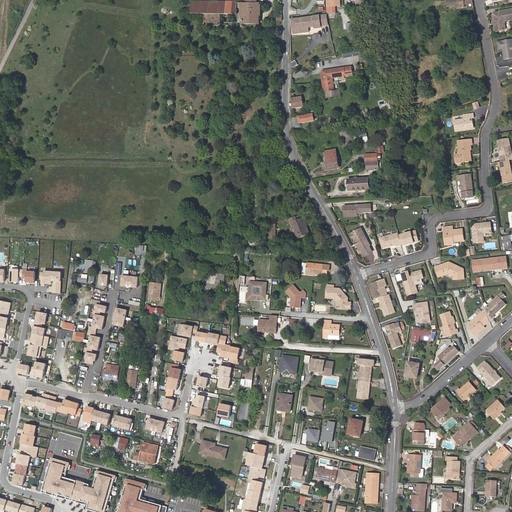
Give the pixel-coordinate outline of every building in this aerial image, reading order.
[(258,3),(258,1),(247,1),(247,3),(241,3),(240,1),(216,1),(191,1),(191,18),(199,18),(199,14),(204,14),(204,23),(229,23),(229,18),(221,18),(221,14),(238,15),(238,23),(260,24),(260,3),(258,3)] [(496,10),(494,10),(492,14),(492,16),(494,17),(493,19),(493,22),(495,22),(495,24),(494,25),(494,29),(496,30),(504,28),(506,27),(505,21),(506,20),(511,18),(511,7),(498,10),(498,12),(496,10)] [(324,22),(329,21),(327,14),(291,19),(293,29),(322,26),(321,18),(323,18),(324,22)] [(511,39),(497,41),(498,48),(502,48),(504,48),(504,51),(503,52),(504,57),(508,57),(508,55),(509,55),(510,57),(511,56),(511,42),(511,39)] [(322,50),(324,58),(333,56),(332,48),(322,50)] [(347,75),(346,67),(338,68),(340,76),(347,75)] [(340,76),(338,68),(331,69),(332,72),(333,78),(340,76)] [(322,73),(325,92),(326,98),(341,95),(340,90),(335,91),(333,78),(332,72),(322,73)] [(291,98),(293,108),(304,106),(302,96),(291,98)] [(314,120),(313,114),(299,116),(300,123),(314,120)] [(464,120),(454,121),(455,131),(473,128),(472,122),(470,122),(470,120),(474,119),(474,114),(463,116),(464,120)] [(458,151),(458,154),(455,154),(456,163),(471,161),(470,150),(471,150),(471,145),(472,145),(471,140),(457,142),(458,151)] [(508,161),(511,160),(511,159),(511,156),(510,156),(507,141),(497,143),(498,151),(499,151),(500,153),(498,153),(499,156),(499,158),(500,162),(508,161)] [(327,164),(328,170),(339,168),(336,150),(326,152),(328,164),(327,164)] [(365,155),(366,163),(378,162),(377,153),(365,155)] [(500,162),(497,162),(498,167),(499,167),(502,183),(511,181),(508,161),(500,162)] [(366,163),(367,171),(379,170),(378,162),(366,163)] [(461,184),(461,188),(461,192),(472,191),(470,175),(457,177),(457,181),(460,180),(461,184)] [(369,190),(368,178),(348,179),(349,191),(369,190)] [(357,214),(357,205),(344,206),(345,217),(358,216),(357,214)] [(372,213),(371,205),(357,205),(357,214),(372,213)] [(296,217),(290,219),(298,238),(310,233),(304,218),(297,221),(296,217)] [(478,227),(478,225),(473,230),(475,244),(484,242),(484,237),(482,236),(482,234),(483,233),(492,232),(491,223),(481,225),(481,226),(478,227)] [(452,243),(454,242),(464,242),(463,230),(454,231),(453,227),(444,228),(446,245),(452,245),(452,243)] [(365,254),(366,257),(372,254),(368,247),(370,247),(361,230),(351,235),(352,237),(351,237),(351,238),(351,239),(352,239),(353,239),(356,245),(357,244),(358,246),(357,247),(362,256),(365,254)] [(398,236),(400,245),(404,244),(404,246),(417,242),(415,232),(398,236)] [(380,239),(383,249),(389,247),(389,246),(391,246),(391,247),(396,246),(400,245),(398,236),(397,234),(380,239)] [(510,236),(510,235),(500,236),(502,247),(511,245),(511,241),(510,236)] [(507,269),(505,258),(475,261),(476,272),(481,272),(481,271),(483,271),(498,270),(498,269),(500,269),(501,270),(507,269)] [(445,265),(443,264),(435,267),(437,275),(443,273),(443,272),(444,272),(453,276),(453,280),(464,279),(463,269),(449,262),(448,263),(447,265),(445,265)] [(305,272),(314,273),(327,274),(327,270),(329,270),(329,266),(306,263),(305,272)] [(423,276),(421,269),(413,272),(412,275),(412,276),(410,278),(408,272),(401,274),(408,295),(418,292),(414,280),(423,276)] [(23,277),(23,270),(12,270),(11,282),(19,282),(19,277),(23,277)] [(35,283),(36,272),(27,272),(27,270),(23,270),(23,277),(23,278),(27,278),(27,283),(35,283)] [(52,284),(52,281),(53,272),(45,271),(45,273),(41,273),(41,279),(44,280),(44,284),(52,284)] [(61,293),(62,273),(53,272),(52,281),(55,281),(54,287),(54,293),(61,293)] [(216,276),(208,275),(206,287),(214,289),(215,284),(220,285),(220,280),(224,280),(225,274),(217,273),(216,276)] [(110,275),(101,274),(100,285),(108,286),(110,275)] [(139,277),(123,275),(122,286),(138,288),(139,277)] [(477,286),(481,286),(481,281),(482,281),(482,278),(474,279),(474,285),(477,285),(477,286)] [(379,297),(388,294),(385,286),(386,286),(384,279),(372,283),(371,285),(376,298),(379,297)] [(268,283),(251,281),(250,294),(250,295),(252,298),(254,299),(257,299),(258,298),(260,298),(260,299),(266,299),(268,283)] [(161,284),(151,283),(150,294),(160,295),(161,284)] [(287,291),(293,297),(292,306),(302,307),(302,300),(301,300),(301,297),(303,297),(307,298),(307,293),(304,289),(301,292),(294,284),(287,291)] [(340,289),(327,288),(326,297),(335,298),(338,301),(339,303),(342,303),(342,308),(347,309),(348,302),(348,297),(344,293),(342,293),(340,291),(340,289)] [(489,308),(487,310),(486,309),(470,323),(472,325),(470,327),(471,331),(475,336),(479,333),(477,331),(483,326),(489,321),(494,317),(493,316),(506,305),(501,300),(505,297),(502,293),(498,297),(487,306),(489,308)] [(74,301),(81,303),(83,296),(76,294),(74,301)] [(381,304),(382,308),(385,315),(395,311),(389,294),(388,294),(379,297),(381,304)] [(233,301),(221,299),(220,308),(232,310),(233,301)] [(0,312),(7,314),(8,310),(10,310),(11,303),(0,300),(0,312)] [(98,352),(101,339),(95,338),(97,330),(103,331),(105,318),(99,317),(100,314),(106,315),(107,308),(99,307),(100,303),(92,301),(91,305),(98,307),(96,313),(94,312),(94,316),(96,317),(93,329),(90,328),(88,337),(91,337),(89,350),(86,350),(85,354),(88,355),(86,365),(93,366),(94,363),(96,363),(97,356),(92,355),(93,351),(98,352)] [(421,322),(430,320),(427,302),(415,304),(416,312),(419,312),(421,322)] [(22,317),(26,314),(20,306),(16,309),(22,317)] [(79,315),(88,317),(90,309),(81,307),(79,315)] [(132,321),(133,318),(127,318),(128,310),(117,309),(116,313),(115,313),(113,321),(115,321),(114,326),(125,327),(127,320),(132,321)] [(6,329),(8,318),(7,318),(7,314),(0,312),(0,327),(6,329)] [(48,314),(39,312),(38,316),(37,315),(36,323),(43,324),(46,325),(48,314)] [(450,312),(440,315),(444,327),(447,335),(447,337),(458,333),(457,329),(456,330),(453,323),(452,317),(450,312)] [(203,320),(203,321),(215,323),(216,316),(209,315),(209,314),(201,313),(200,316),(198,316),(198,320),(203,320)] [(270,320),(258,320),(257,332),(275,333),(276,321),(270,320)] [(391,334),(389,335),(393,347),(401,345),(397,331),(401,330),(398,322),(394,323),(393,322),(386,325),(387,329),(389,329),(391,334)] [(43,324),(36,323),(33,334),(45,336),(46,329),(42,328),(43,324)] [(197,333),(199,326),(193,325),(193,326),(181,324),(178,335),(191,338),(192,332),(197,333)] [(324,334),(328,334),(339,335),(340,325),(332,325),(325,324),(324,334)] [(434,341),(436,330),(413,326),(411,341),(418,342),(420,335),(426,336),(425,339),(434,341)] [(85,336),(61,331),(59,339),(64,340),(65,337),(74,339),(74,342),(84,344),(85,336)] [(208,343),(210,334),(198,332),(197,333),(196,340),(208,343)] [(219,345),(221,335),(210,333),(210,334),(208,343),(219,345)] [(47,348),(50,337),(45,336),(33,334),(33,338),(34,338),(33,341),(32,341),(31,345),(42,347),(47,348)] [(227,337),(221,335),(219,345),(217,352),(222,353),(221,356),(228,358),(229,357),(231,347),(231,346),(226,345),(227,337)] [(186,349),(188,339),(172,336),(169,349),(175,351),(179,351),(180,347),(186,349)] [(14,349),(17,343),(9,340),(7,347),(14,349)] [(117,348),(118,343),(108,342),(107,352),(110,352),(111,347),(117,348)] [(40,358),(42,347),(31,345),(29,356),(40,358)] [(160,361),(162,346),(154,345),(152,360),(160,361)] [(439,371),(460,352),(454,346),(451,349),(449,347),(438,357),(441,360),(436,365),(436,367),(439,371)] [(238,363),(241,349),(231,347),(229,357),(233,358),(232,362),(238,363)] [(183,362),(185,353),(179,351),(175,351),(173,360),(183,362)] [(299,358),(283,356),(281,370),(283,370),(283,372),(285,372),(286,374),(289,374),(290,373),(297,374),(299,358)] [(357,397),(368,398),(372,365),(373,365),(373,361),(372,361),(372,359),(358,357),(358,364),(360,364),(357,397)] [(334,363),(312,360),(310,372),(319,373),(321,372),(323,373),(323,375),(332,377),(334,363)] [(479,367),(481,369),(489,362),(487,360),(479,367)] [(44,378),(46,364),(37,362),(34,376),(44,378)] [(418,378),(420,364),(408,362),(405,376),(418,378)] [(489,362),(481,369),(494,384),(502,377),(489,362)] [(107,364),(105,378),(118,380),(119,372),(111,370),(112,365),(107,364)] [(179,379),(181,369),(178,369),(179,365),(172,364),(172,368),(170,377),(179,379)] [(30,367),(20,365),(18,373),(28,375),(30,367)] [(230,378),(232,368),(221,366),(219,375),(221,376),(230,378)] [(255,368),(248,367),(246,380),(242,379),(241,385),(245,386),(252,387),(255,368)] [(138,371),(127,370),(125,387),(136,388),(138,371)] [(207,387),(209,378),(200,376),(198,385),(207,387)] [(230,378),(221,376),(219,387),(229,389),(231,378),(230,378)] [(177,390),(179,379),(170,377),(167,388),(166,392),(173,393),(174,389),(177,390)] [(458,391),(466,400),(478,389),(471,381),(462,389),(461,388),(458,391)] [(11,391),(1,389),(0,392),(0,398),(9,400),(11,391)] [(26,393),(23,404),(36,407),(36,406),(38,398),(35,397),(35,396),(26,393)] [(38,398),(36,406),(47,409),(51,396),(43,394),(42,398),(40,398),(38,398)] [(293,396),(279,394),(277,410),(290,412),(293,396)] [(320,410),(323,396),(309,394),(307,408),(320,410)] [(203,409),(206,397),(198,395),(197,399),(195,398),(193,407),(203,409)] [(58,411),(60,403),(56,402),(57,398),(51,396),(47,409),(46,410),(57,413),(58,411)] [(440,419),(451,409),(449,407),(452,404),(447,397),(432,410),(440,419)] [(172,410),(175,400),(166,398),(163,408),(172,410)] [(506,407),(499,399),(487,410),(495,419),(501,413),(500,412),(506,407)] [(58,411),(69,414),(72,402),(65,400),(64,404),(60,403),(58,411)] [(230,417),(233,406),(229,405),(228,406),(225,405),(224,404),(220,403),(218,415),(230,417)] [(248,419),(249,414),(249,410),(250,404),(242,403),(240,418),(248,419)] [(202,417),(203,409),(192,407),(191,414),(202,417)] [(110,426),(113,415),(109,414),(109,412),(101,410),(101,412),(96,411),(94,422),(100,423),(98,430),(102,431),(104,424),(110,426)] [(134,423),(135,420),(130,419),(131,417),(123,415),(122,417),(118,416),(117,419),(115,419),(114,425),(116,425),(115,427),(132,431),(132,429),(134,430),(136,424),(134,423)] [(165,433),(167,422),(151,418),(148,429),(155,431),(154,434),(157,435),(158,431),(165,433)] [(364,421),(351,419),(349,434),(361,436),(364,421)] [(463,442),(477,430),(471,423),(454,438),(460,445),(463,442)] [(25,430),(24,434),(35,436),(37,426),(26,424),(24,430),(25,430)] [(413,443),(425,444),(425,437),(426,429),(427,425),(417,424),(416,428),(415,428),(413,443)] [(327,427),(325,441),(332,442),(335,428),(327,427)] [(321,432),(309,430),(307,442),(319,444),(321,432)] [(479,432),(477,430),(463,442),(465,444),(479,432)] [(24,434),(22,444),(34,446),(36,436),(35,436),(24,434)] [(99,446),(100,440),(101,441),(102,437),(94,434),(92,444),(99,446)] [(125,449),(128,440),(116,437),(113,446),(125,449)] [(203,441),(200,453),(225,459),(227,450),(215,447),(215,444),(203,441)] [(144,443),(142,451),(146,452),(145,458),(156,460),(159,446),(144,443)] [(267,446),(256,443),(254,452),(265,455),(267,446)] [(22,444),(20,450),(26,451),(27,451),(26,455),(31,456),(37,457),(39,447),(34,446),(22,444)] [(373,461),(375,450),(361,447),(358,457),(373,461)] [(496,457),(490,464),(495,469),(511,453),(504,447),(501,449),(500,448),(494,455),(496,457)] [(156,460),(145,458),(146,452),(142,451),(142,453),(136,452),(134,460),(155,464),(156,460)] [(266,456),(249,452),(246,465),(263,469),(266,456)] [(25,455),(20,454),(18,464),(29,466),(31,456),(26,455),(25,455)] [(408,458),(408,465),(408,472),(409,472),(409,476),(416,477),(417,476),(417,472),(418,472),(419,455),(406,454),(405,458),(408,458)] [(306,457),(294,455),(291,464),(294,465),(293,469),(291,476),(301,478),(306,457)] [(488,462),(490,464),(496,457),(494,455),(488,462)] [(458,471),(459,472),(460,462),(457,462),(457,458),(446,457),(446,462),(448,462),(447,475),(449,475),(449,480),(457,480),(458,471)] [(69,464),(52,459),(43,492),(56,496),(56,494),(90,503),(88,509),(97,511),(105,511),(116,477),(99,472),(95,487),(65,478),(69,464)] [(18,464),(15,474),(25,476),(26,476),(29,466),(18,464)] [(323,478),(331,480),(333,470),(332,470),(325,468),(318,467),(316,477),(323,478)] [(335,481),(347,484),(350,484),(354,482),(356,472),(342,469),(337,468),(337,471),(335,481)] [(365,472),(364,501),(377,502),(377,493),(375,493),(375,488),(375,482),(377,482),(378,473),(365,472)] [(25,476),(15,474),(13,484),(23,486),(25,476)] [(147,483),(128,478),(118,511),(167,511),(169,506),(143,499),(147,483)] [(485,495),(496,496),(497,480),(487,479),(485,495)] [(308,487),(302,486),(300,493),(307,494),(308,487)] [(412,509),(425,510),(426,491),(418,491),(418,495),(414,495),(414,500),(413,500),(412,509)] [(452,510),(453,502),(457,502),(457,493),(444,493),(443,510),(452,510)] [(253,511),(256,511),(258,502),(244,499),(242,509),(246,510),(253,511)] [(10,511),(20,511),(22,505),(8,501),(8,502),(5,510),(10,511)]
